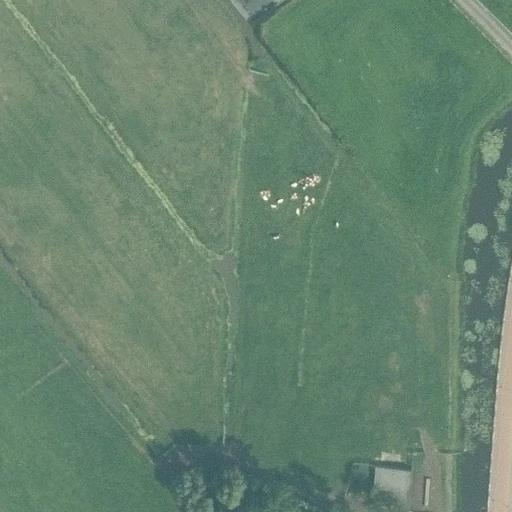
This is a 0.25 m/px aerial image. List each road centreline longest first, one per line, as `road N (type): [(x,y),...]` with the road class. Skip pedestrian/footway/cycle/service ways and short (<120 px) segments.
road 1 (track): [(152,474),(197,455),(227,456),(346,511)]
road 2 (tertiary): [(500,511),(511,364)]
